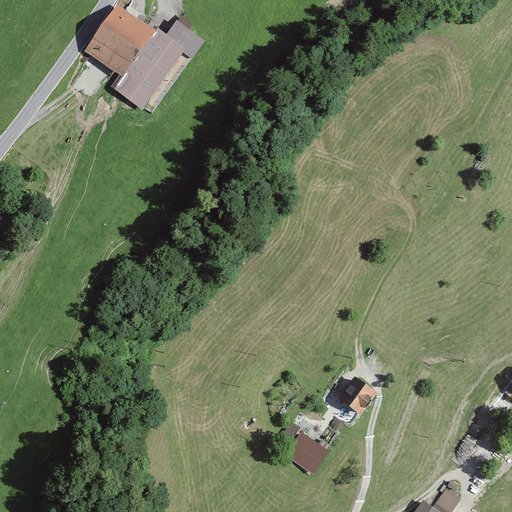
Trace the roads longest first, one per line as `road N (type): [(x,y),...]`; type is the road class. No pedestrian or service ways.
road 1 (tertiary): [(0,149),(108,0)]
road 2 (track): [(362,364),(379,399),(355,511)]
